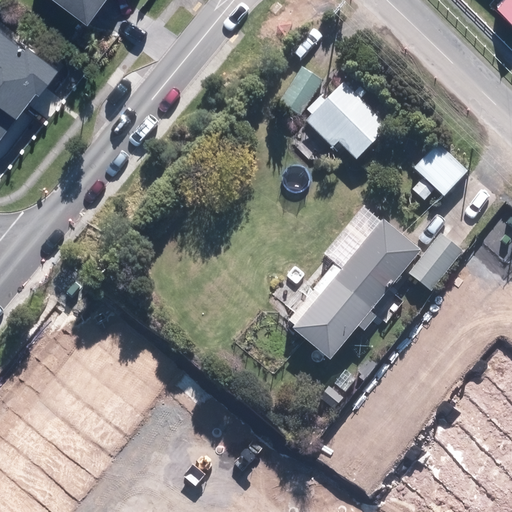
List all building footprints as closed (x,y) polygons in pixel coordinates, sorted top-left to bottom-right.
[(51,0),(87,26),(106,0),(51,0)] [(511,0),(501,0),(496,6),(511,20),(511,0)] [(0,140),(36,95),(38,97),(59,71),(28,46),(24,51),(12,41),(13,39),(0,28),(0,140)] [(304,66),(280,101),(303,117),(327,81),(304,66)] [(399,122),(355,78),(313,119),(357,164),(399,122)] [(474,173),(447,147),(423,171),(450,197),(474,173)] [(336,358),(427,245),(372,201),(329,253),(339,262),(291,322),(336,358)] [(437,292),(467,253),(443,235),(414,274),(437,292)]
